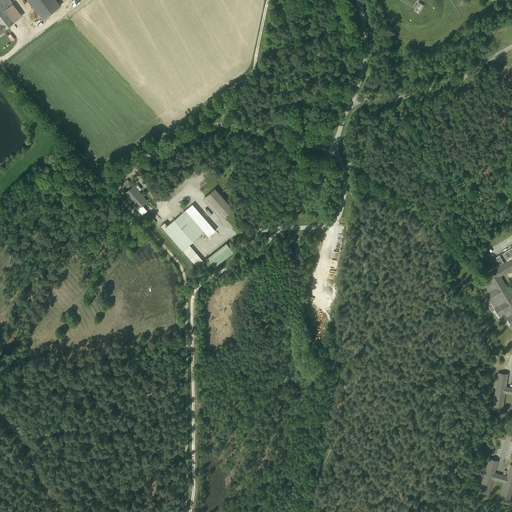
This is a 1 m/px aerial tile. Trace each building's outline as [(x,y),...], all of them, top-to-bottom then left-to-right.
[(11,0),(0,0),(0,5),(7,14),(13,23),(18,19),(10,9),(16,5),(11,0)] [(56,0),(28,0),(43,19),(61,6),(56,0)] [(423,2),(420,0),(417,0),(413,7),(418,10),(423,2)] [(7,14),(0,19),(0,21),(1,23),(0,23),(0,32),(13,23),(7,14)] [(169,193),(172,198),(198,175),(194,170),(169,193)] [(127,180),(122,184),(127,188),(131,185),(127,180)] [(214,188),(202,198),(221,218),(232,208),(214,188)] [(137,189),(128,196),(138,208),(147,201),(137,189)] [(164,222),(160,225),(197,267),(203,262),(188,245),(204,231),(208,236),(215,230),(191,204),(167,225),(164,222)] [(226,243),(206,258),(214,267),(233,252),(226,243)] [(486,274),(477,279),(499,316),(504,313),(511,326),(511,325),(511,296),(503,280),(502,278),(500,276),(511,268),(511,247),(495,257),(499,264),(485,273),(486,274)] [(498,372),(493,406),(502,408),(505,393),(511,394),(511,387),(506,386),(508,374),(498,372)] [(489,459),(478,492),(488,495),(492,479),(505,483),(501,499),(509,501),(511,491),(511,465),(510,465),(507,478),(494,474),(498,461),(489,459)]
